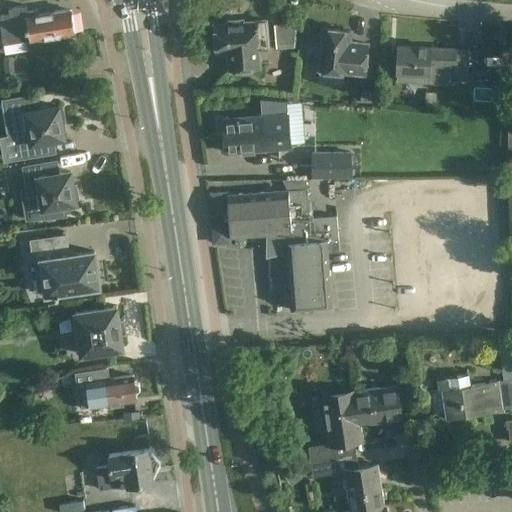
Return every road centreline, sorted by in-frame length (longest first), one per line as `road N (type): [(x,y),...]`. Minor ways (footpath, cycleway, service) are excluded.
road 1 (primary): [(216,511),(136,0)]
road 2 (residential): [(393,0),(511,18)]
